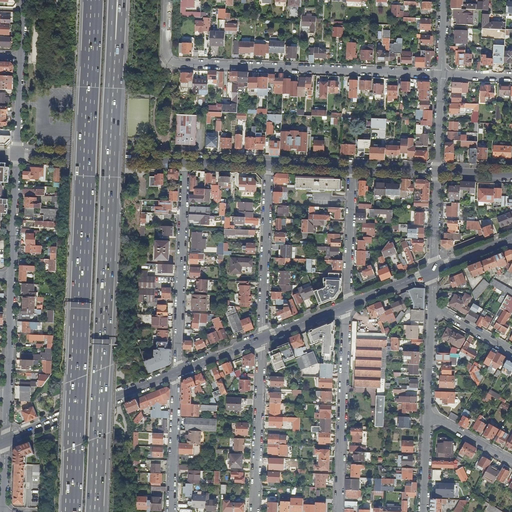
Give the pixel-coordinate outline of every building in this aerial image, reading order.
[(186,13),(186,7),(195,8),(194,0),(181,0),(181,17),(188,17),(188,13),(186,13)] [(462,6),(463,6),(463,0),(451,0),(451,9),(462,10),(462,6)] [(431,11),(432,3),(423,2),(423,10),(422,10),(422,14),(428,14),(429,11),(431,11)] [(392,6),(392,17),(403,18),(403,12),(399,12),(400,6),(392,6)] [(464,10),(462,10),(454,10),(454,18),(459,19),(459,21),(457,21),(457,25),(472,26),(472,14),(466,14),(466,10),(464,10)] [(506,30),(506,23),(502,23),(492,23),(492,28),(487,28),(488,17),(489,17),(489,15),(482,15),(482,29),(487,29),(506,30)] [(0,16),(0,24),(1,24),(1,23),(10,24),(10,17),(0,16)] [(310,17),(308,17),(303,17),(302,26),(311,26),(311,28),(310,32),(315,32),(316,22),(316,18),(310,17)] [(231,22),(231,19),(226,19),(226,21),(225,30),(237,31),(237,24),(228,24),(229,22),(231,22)] [(420,21),(421,22),(421,33),(428,34),(429,30),(431,30),(431,20),(422,20),(422,19),(420,19),(420,21)] [(226,21),(219,20),(218,32),(210,32),(209,46),(225,47),(225,30),(226,21)] [(198,22),(196,22),(195,35),(200,35),(200,33),(204,33),(204,30),(204,22),(203,22),(198,22)] [(9,35),(10,26),(0,25),(0,34),(3,35),(9,35)] [(342,37),(343,29),(340,28),(340,26),(338,26),(337,28),(334,28),(333,37),(342,37)] [(384,51),(378,51),(378,61),(390,61),(390,44),(391,29),(383,29),(383,45),(387,46),(386,54),(384,54),(384,51)] [(489,35),(493,35),(499,35),(505,36),(506,30),(487,29),(482,29),(482,33),(481,39),(489,39),(489,35)] [(468,32),(455,31),(455,44),(467,44),(468,32)] [(422,36),(422,45),(430,45),(430,36),(422,36)] [(11,38),(0,37),(0,46),(10,47),(11,38)] [(269,52),(284,53),(285,42),(277,42),(277,38),(270,37),(270,42),(269,52)] [(394,44),(390,44),(390,61),(395,61),(395,56),(398,56),(398,54),(402,54),(402,51),(403,39),(398,39),(397,40),(397,43),(395,43),(394,44)] [(265,53),(267,53),(267,41),(254,40),(253,56),(265,57),(265,53)] [(192,44),(180,43),(179,53),(191,54),(192,44)] [(355,54),(356,44),(353,44),(348,43),(347,59),(352,59),(352,57),(357,58),(357,54),(355,54)] [(287,58),(297,58),(297,45),(291,45),(291,48),(287,48),(287,58)] [(373,60),(373,48),(366,47),(366,51),(362,51),(362,60),(373,60)] [(450,47),(450,51),(456,51),(459,51),(459,65),(465,65),(465,55),(466,51),(461,51),(461,47),(450,47)] [(326,59),(326,64),(329,64),(330,50),(327,50),(322,50),(319,50),(319,49),(315,49),(314,58),(326,59)] [(413,52),(402,51),(402,54),(402,58),(402,64),(412,64),(412,67),(416,67),(417,57),(413,57),(413,52)] [(422,55),(417,55),(417,57),(416,67),(425,68),(426,51),(424,51),(422,51),(422,55)] [(482,56),(482,65),(493,65),(493,60),(489,60),(489,58),(487,58),(487,56),(482,56)] [(14,66),(11,63),(0,62),(0,76),(3,76),(4,72),(13,72),(14,66)] [(209,71),(208,80),(208,84),(213,84),(216,85),(217,80),(217,72),(209,71)] [(232,105),(222,105),(222,109),(222,113),(237,113),(238,92),(238,89),(238,87),(238,83),(239,73),(231,72),(231,82),(235,82),(235,81),(237,81),(237,83),(236,82),(236,85),(233,85),(232,105)] [(181,73),(181,83),(190,83),(190,88),(193,89),(193,79),(194,74),(181,73)] [(248,87),(249,78),(249,73),(239,73),(238,83),(245,83),(245,87),(248,87)] [(283,94),(284,74),(280,74),(280,79),(275,79),(275,75),(269,75),(269,79),(268,83),(272,83),(275,83),(275,84),(274,93),(283,94)] [(0,89),(13,90),(13,77),(3,76),(0,76),(0,89)] [(249,78),(248,87),(248,89),(258,89),(259,78),(249,78)] [(269,79),(259,78),(258,89),(258,95),(268,95),(268,83),(269,79)] [(300,89),(298,89),(298,97),(305,97),(306,91),(306,79),(300,78),(300,86),(300,89)] [(361,82),(361,78),(359,78),(358,81),(358,91),(358,94),(360,94),(361,90),(363,90),(363,92),(365,92),(365,91),(371,91),(372,82),(361,82)] [(208,80),(193,79),(193,89),(193,94),(198,95),(208,95),(208,90),(208,84),(208,80)] [(358,91),(358,81),(351,81),(350,85),(349,85),(348,92),(350,92),(350,98),(358,99),(358,94),(358,91)] [(338,93),(339,82),(329,82),(329,83),(328,93),(338,93)] [(402,92),(411,92),(411,90),(411,82),(407,82),(407,83),(403,83),(402,92)] [(453,93),(462,93),(462,83),(453,83),(453,93)] [(384,95),(384,86),(380,86),(380,85),(375,85),(375,95),(384,95)] [(511,86),(501,86),(500,95),(503,95),(503,96),(511,96),(511,86)] [(398,87),(388,87),(388,101),(392,101),(392,99),(398,99),(398,87)] [(486,87),(482,87),(481,102),(486,103),(486,97),(494,97),(495,90),(491,90),(491,87),(486,87)] [(420,101),(421,101),(429,101),(430,91),(420,91),(420,101)] [(462,93),(453,93),(452,103),(461,103),(468,104),(468,101),(462,101),(462,93)] [(430,101),(429,101),(421,101),(421,111),(429,111),(430,101)] [(461,104),(452,104),(451,104),(450,114),(460,114),(460,113),(460,111),(460,106),(465,106),(465,108),(475,108),(475,115),(472,115),(472,123),(475,123),(479,123),(479,104),(468,104),(461,103),(461,104)] [(417,121),(432,121),(433,111),(429,111),(421,111),(417,110),(416,121),(417,121)] [(176,141),(176,145),(190,145),(192,115),(177,115),(176,141)] [(276,123),(282,123),(282,115),(267,115),(267,119),(267,123),(268,123),(268,134),(271,134),(272,130),(273,131),(273,126),(272,126),(272,122),(277,122),(276,123)] [(280,156),(295,157),(297,116),(282,115),(282,123),(281,132),(281,142),(280,156)] [(298,116),(296,157),(310,157),(312,127),(303,126),(304,116),(298,116)] [(372,119),(372,128),(387,128),(387,120),(382,119),(372,119)] [(450,131),(459,131),(459,122),(450,122),(450,131)] [(252,138),(246,138),(246,149),(255,149),(256,138),(256,127),(252,127),(252,138)] [(243,131),(236,131),(236,134),(235,148),(242,149),(243,131)] [(458,132),(449,132),(449,141),(462,141),(468,141),(468,136),(462,136),(462,137),(458,137),(458,132)] [(423,134),(416,134),(416,146),(422,147),(428,147),(428,134),(423,134)] [(0,144),(6,145),(11,140),(11,136),(0,135),(0,144)] [(218,137),(206,136),(205,147),(211,147),(211,146),(218,146),(218,137)] [(255,149),(264,150),(264,146),(266,146),(266,137),(263,136),(263,138),(256,138),(255,149)] [(226,139),(221,139),(221,148),(232,148),(232,139),(226,139)] [(409,139),(408,157),(416,157),(416,151),(416,150),(416,146),(413,146),(414,139),(409,139)] [(314,151),(324,151),(325,142),(315,141),(314,151)] [(270,143),(270,156),(280,156),(281,142),(278,142),(278,143),(276,143),(270,143)] [(371,143),(371,145),(370,160),(385,160),(386,154),(386,149),(378,149),(378,142),(375,142),(375,143),(371,143)] [(360,144),(359,159),(370,160),(371,145),(360,144)] [(454,149),(454,144),(446,144),(446,153),(454,153),(454,149)] [(505,159),(506,158),(511,158),(511,147),(505,147),(505,144),(501,144),(501,147),(494,147),(494,155),(496,155),(496,158),(500,158),(501,159),(505,159)] [(355,145),(341,145),(340,159),(344,159),(344,155),(354,155),(354,150),(355,150),(355,145)] [(488,159),(488,149),(479,149),(478,159),(488,159)] [(416,151),(416,157),(416,162),(426,162),(427,156),(428,156),(428,152),(416,151)] [(448,163),(454,163),(454,153),(446,153),(446,160),(448,163)] [(0,223),(0,224),(1,220),(2,220),(2,214),(7,214),(8,200),(2,199),(2,196),(3,196),(3,186),(2,186),(2,183),(9,183),(9,168),(6,168),(6,164),(0,163),(0,223)] [(31,168),(31,172),(24,172),(24,179),(39,179),(39,168),(31,168)] [(169,180),(179,180),(179,173),(176,170),(169,170),(169,180)] [(213,174),(206,174),(205,187),(208,187),(208,183),(214,183),(214,181),(215,181),(215,183),(216,183),(216,178),(215,178),(215,176),(213,176),(213,174)] [(164,175),(159,175),(158,176),(158,177),(155,177),(150,177),(150,187),(158,187),(158,185),(163,185),(164,175)] [(196,175),(191,175),(191,187),(191,191),(195,192),(195,196),(205,196),(205,190),(205,189),(196,188),(196,175)] [(275,177),(275,183),(278,183),(278,185),(283,185),(283,183),(288,183),(288,175),(277,175),(275,177)] [(231,178),(220,177),(219,188),(219,189),(221,189),(222,188),(222,187),(229,187),(229,183),(231,183),(231,178)] [(254,178),(240,178),(239,187),(242,187),(242,192),(256,192),(257,187),(256,187),(255,187),(255,185),(256,185),(256,184),(257,184),(257,182),(254,178)] [(297,179),(296,190),(312,190),(312,192),(320,193),(320,191),(340,192),(341,180),(297,179)] [(411,180),(401,180),(401,185),(400,191),(414,192),(414,187),(410,187),(411,180)] [(415,193),(414,201),(420,202),(420,200),(421,200),(421,202),(429,202),(429,184),(427,181),(416,181),(416,189),(424,189),(424,195),(422,195),(422,198),(420,198),(421,195),(419,195),(419,193),(415,193)] [(368,183),(360,182),(359,196),(365,196),(365,191),(367,191),(368,183)] [(461,187),(460,200),(462,200),(463,190),(468,190),(468,191),(470,191),(470,196),(475,196),(476,183),(461,182),(461,187)] [(375,196),(386,196),(386,184),(375,184),(375,196)] [(400,200),(400,191),(401,185),(386,184),(386,196),(386,198),(394,199),(396,200),(400,200)] [(460,200),(461,187),(456,187),(450,187),(450,189),(449,190),(450,191),(449,192),(449,194),(450,194),(448,196),(450,197),(450,198),(444,198),(444,203),(457,203),(457,200),(460,200)] [(499,204),(499,199),(501,199),(502,196),(502,190),(494,189),(494,190),(494,202),(494,204),(499,204)] [(494,202),(494,190),(480,190),(479,202),(494,202)] [(286,200),(287,193),(274,193),(274,203),(282,203),(282,200),(286,200)] [(511,200),(508,201),(508,197),(502,196),(501,199),(501,207),(504,207),(511,205),(511,200)] [(34,209),(40,209),(41,209),(41,204),(39,204),(39,202),(37,202),(37,199),(26,198),(26,208),(34,209)] [(147,203),(151,203),(151,201),(149,201),(142,200),(142,209),(146,210),(147,203)] [(429,202),(421,202),(420,202),(414,201),(414,212),(422,212),(422,207),(429,207),(429,202)] [(457,203),(444,203),(444,206),(448,207),(447,217),(449,217),(454,217),(460,217),(460,203),(457,203)] [(252,205),(240,204),(240,208),(240,218),(253,218),(253,213),(252,213),(252,205)] [(289,216),(289,207),(288,207),(280,206),(279,206),(278,216),(289,216)] [(309,220),(324,221),(329,221),(329,218),(328,217),(314,216),(314,214),(315,214),(315,212),(314,212),(314,209),(315,209),(315,210),(319,210),(319,208),(309,207),(309,220)] [(34,213),(34,209),(26,208),(25,217),(34,218),(34,215),(34,213)] [(190,208),(190,215),(207,216),(207,215),(211,215),(211,208),(190,208)] [(340,220),(341,209),(323,208),(323,210),(328,211),(328,212),(335,212),(335,214),(334,214),(334,217),(335,217),(335,220),(340,220)] [(58,222),(58,209),(55,209),(41,209),(40,209),(40,213),(40,215),(40,216),(43,216),(43,222),(58,222)] [(511,212),(498,218),(501,228),(511,224),(511,222),(511,221),(511,212)] [(424,214),(416,214),(415,224),(424,225),(424,214)] [(201,224),(209,224),(210,216),(207,216),(190,215),(190,220),(202,220),(201,224)] [(366,223),(366,215),(357,215),(357,223),(366,223)] [(230,217),(225,217),(225,230),(235,230),(235,226),(230,226),(230,217)] [(308,233),(309,220),(277,219),(276,230),(281,231),(281,226),(284,226),(284,223),(285,223),(286,222),(288,222),(296,223),(296,222),(302,222),(301,226),(302,226),(302,233),(308,233)] [(324,225),(324,221),(309,220),(308,233),(316,234),(316,230),(313,230),(313,225),(324,225)] [(467,221),(467,229),(482,230),(479,222),(467,221)] [(450,230),(449,230),(448,234),(459,234),(459,230),(458,230),(458,222),(449,222),(449,227),(450,227),(450,230)] [(368,233),(368,238),(371,238),(374,238),(374,224),(368,224),(363,224),(363,232),(368,233)] [(494,233),(491,226),(482,230),(484,235),(485,237),(494,233)] [(173,237),(173,227),(160,227),(160,230),(164,230),(164,236),(173,237)] [(408,240),(418,240),(424,240),(424,229),(409,229),(408,240)] [(193,233),(193,241),(207,242),(207,239),(202,239),(202,233),(193,233)] [(38,237),(38,234),(34,234),(30,234),(27,234),(27,240),(26,241),(26,245),(27,246),(35,246),(36,237),(38,237)] [(276,245),(280,246),(285,246),(285,239),(287,239),(287,238),(286,238),(286,234),(276,234),(276,245)] [(332,234),(328,234),(328,243),(332,243),(332,246),(341,247),(341,241),(338,241),(339,235),(332,234)] [(448,234),(446,234),(445,241),(443,241),(442,246),(448,249),(453,247),(454,239),(459,240),(461,239),(461,234),(459,234),(448,234)] [(371,238),(368,238),(364,238),(363,241),(358,241),(358,251),(366,252),(366,244),(371,244),(371,238)] [(391,239),(389,243),(382,252),(384,258),(392,255),(393,257),(395,256),(394,254),(397,252),(391,239)] [(410,251),(405,240),(400,239),(410,265),(414,263),(410,251)] [(418,242),(418,240),(408,240),(405,240),(410,251),(423,252),(423,247),(424,246),(424,244),(423,243),(423,242),(418,242)] [(206,249),(207,242),(193,241),(192,249),(206,249)] [(170,242),(156,242),(156,260),(169,261),(170,242)] [(256,244),(247,243),(247,247),(243,247),(243,250),(247,250),(247,254),(255,254),(256,244)] [(41,254),(42,247),(35,246),(27,246),(27,252),(32,252),(32,254),(41,254)] [(280,246),(279,259),(285,259),(289,259),(290,246),(285,246),(280,246)] [(330,261),(332,261),(338,261),(338,257),(339,257),(339,248),(318,247),(318,250),(327,251),(327,258),(326,258),(326,260),(330,261)] [(368,254),(368,252),(366,252),(358,251),(357,266),(365,266),(366,254),(368,254)] [(511,251),(495,257),(500,270),(502,269),(501,267),(505,266),(506,267),(507,266),(507,265),(508,265),(507,261),(511,259),(511,265),(511,268),(510,267),(505,275),(511,279),(511,275),(511,251)] [(204,260),(204,254),(199,254),(199,255),(191,255),(191,256),(190,262),(190,264),(198,264),(198,260),(204,260)] [(401,255),(398,256),(403,267),(407,265),(405,260),(403,261),(401,255)] [(499,270),(500,270),(495,257),(482,263),(485,272),(498,267),(499,270)] [(56,271),(56,260),(51,260),(45,259),(45,262),(49,262),(49,271),(56,271)] [(253,260),(232,259),(231,274),(237,274),(238,267),(252,267),(253,260)] [(307,273),(315,273),(315,269),(312,269),(312,260),(307,260),(307,262),(307,273)] [(342,271),(342,261),(338,261),(332,261),(332,262),(334,263),(333,270),(337,270),(337,272),(339,272),(339,270),(342,271)] [(375,263),(372,267),(376,278),(378,283),(382,281),(375,263)] [(486,273),(485,272),(482,263),(469,268),(473,278),(486,273)] [(173,274),(174,265),(158,265),(158,268),(164,269),(163,274),(173,274)] [(372,266),(370,267),(369,267),(369,269),(369,270),(360,274),(363,283),(376,278),(372,267),(372,266)] [(201,268),(192,268),(191,278),(200,279),(201,268)] [(281,285),(290,286),(291,272),(280,272),(280,273),(280,277),(280,280),(280,284),(280,285),(281,285)] [(451,279),(454,288),(467,282),(463,274),(451,279)] [(155,303),(156,277),(148,277),(140,277),(139,277),(138,302),(153,303),(155,303)] [(511,289),(494,279),(490,285),(492,285),(498,289),(502,292),(509,295),(511,297),(511,289)] [(207,293),(208,280),(197,280),(197,284),(199,284),(198,288),(197,288),(196,288),(196,293),(207,293)] [(484,280),(473,292),(476,300),(490,285),(484,280)] [(241,282),(240,294),(250,295),(251,290),(250,290),(250,286),(249,286),(250,282),(241,282)] [(25,292),(25,297),(38,297),(38,293),(34,293),(35,284),(23,284),(23,292),(25,292)] [(495,293),(498,289),(492,285),(489,290),(495,293)] [(302,287),(298,289),(300,294),(303,300),(303,301),(308,299),(307,298),(310,297),(315,295),(312,287),(303,290),(302,287)] [(158,303),(159,303),(167,304),(167,300),(171,300),(172,289),(163,288),(162,299),(159,299),(158,303)] [(415,290),(414,311),(424,312),(425,290),(415,290)] [(403,301),(404,301),(411,298),(409,292),(401,295),(403,301)] [(239,303),(241,303),(241,307),(250,308),(250,304),(251,304),(251,299),(250,299),(250,295),(240,294),(239,294),(239,303)] [(301,300),(303,300),(300,294),(294,296),(297,305),(302,303),(301,300)] [(451,305),(468,315),(470,311),(471,309),(467,307),(472,297),(467,294),(464,299),(456,295),(451,305)] [(511,297),(509,295),(491,325),(498,329),(496,331),(501,334),(503,332),(506,334),(510,328),(507,326),(506,328),(502,326),(511,308),(511,297)] [(207,296),(193,296),(192,311),(207,311),(207,296)] [(38,299),(38,297),(25,297),(24,297),(24,309),(37,310),(38,299)] [(287,300),(283,300),(277,300),(277,305),(285,305),(284,310),(279,312),(279,311),(279,310),(278,310),(277,310),(276,310),(276,311),(276,312),(277,313),(278,315),(279,315),(280,315),(283,320),(293,316),(291,311),(288,302),(287,300)] [(288,302),(291,311),(296,309),(292,300),(288,302)] [(406,308),(406,307),(404,301),(403,301),(391,306),(394,313),(406,308)] [(159,306),(159,303),(158,303),(155,303),(153,303),(153,307),(159,307),(159,316),(168,317),(168,310),(167,310),(167,306),(159,306)] [(374,306),(378,315),(385,313),(381,303),(374,306)] [(368,308),(372,318),(378,316),(378,315),(374,306),(368,308)] [(235,307),(230,307),(223,307),(235,334),(244,330),(241,322),(235,307)] [(43,314),(43,310),(37,310),(24,309),(22,309),(22,315),(24,315),(23,319),(30,319),(30,314),(36,314),(41,315),(41,314),(43,314)] [(408,311),(405,314),(411,314),(411,326),(419,327),(419,322),(424,323),(424,312),(414,311),(411,311),(408,311)] [(470,311),(468,315),(466,318),(476,324),(480,316),(470,311)] [(398,324),(405,314),(403,312),(401,315),(400,314),(396,320),(398,324)] [(212,320),(216,315),(212,314),(208,314),(195,314),(195,318),(194,318),(193,328),(200,329),(200,326),(200,322),(207,323),(207,322),(211,322),(212,320)] [(168,317),(159,316),(154,316),(153,329),(168,329),(168,317)] [(219,317),(212,320),(215,327),(220,341),(228,338),(221,321),(221,322),(219,317)] [(483,325),(484,325),(488,319),(487,318),(486,318),(486,319),(481,317),(477,325),(482,327),(483,325)] [(493,320),(488,317),(487,318),(488,319),(484,325),(485,326),(488,328),(493,320)] [(250,318),(241,322),(244,330),(245,332),(254,329),(250,318)] [(314,353),(318,364),(333,365),(335,321),(306,333),(314,353)] [(37,330),(38,322),(18,322),(18,325),(24,325),(23,332),(31,332),(31,330),(37,330)] [(419,327),(411,326),(407,326),(407,331),(407,340),(412,340),(416,340),(418,340),(419,327)] [(212,344),(220,341),(215,327),(211,328),(213,332),(213,334),(211,335),(208,336),(212,344)] [(453,343),(460,347),(465,339),(458,335),(458,334),(449,329),(444,337),(450,341),(449,342),(453,344),(453,343)] [(158,341),(168,342),(169,332),(159,331),(158,341)] [(376,428),(384,428),(385,413),(385,403),(386,390),(386,384),(386,377),(386,364),(387,360),(387,351),(387,342),(387,339),(383,338),(383,334),(358,333),(356,387),(378,388),(378,396),(376,428)] [(300,335),(288,340),(290,345),(292,350),(304,345),(300,335)] [(474,338),(471,335),(460,354),(462,358),(464,357),(470,361),(472,358),(475,359),(477,354),(468,349),(474,338)] [(193,340),(197,350),(207,346),(204,340),(203,338),(197,340),(196,339),(193,340)] [(399,339),(390,339),(390,342),(387,342),(387,351),(390,352),(399,352),(399,339)] [(277,371),(298,363),(296,359),(292,350),(290,345),(274,351),(273,349),(272,350),(275,356),(273,357),(273,358),(272,359),(277,371)] [(34,360),(38,361),(47,361),(52,361),(53,349),(48,348),(47,348),(47,353),(42,353),(42,356),(33,356),(33,360),(34,360)] [(171,364),(172,349),(156,348),(155,356),(145,361),(150,373),(171,364)] [(490,366),(492,364),(499,351),(493,348),(491,352),(492,352),(485,364),(490,366)] [(409,359),(408,365),(409,365),(419,366),(419,353),(404,352),(404,357),(407,357),(409,357),(409,359)] [(296,359),(298,363),(301,371),(303,371),(316,365),(318,364),(314,353),(296,359)] [(450,362),(451,354),(438,353),(438,362),(450,362)] [(494,361),(502,366),(506,357),(498,353),(494,361)] [(247,368),(247,366),(255,367),(255,356),(252,354),(244,357),(244,366),(243,366),(243,368),(247,368)] [(450,366),(452,367),(458,367),(458,358),(462,358),(460,354),(451,354),(450,362),(450,366)] [(34,364),(34,360),(33,360),(31,360),(22,360),(21,360),(21,365),(23,365),(22,369),(30,369),(30,366),(34,366),(34,364)] [(230,374),(235,372),(231,362),(220,367),(222,371),(225,369),(227,375),(230,374)] [(480,365),(475,363),(473,367),(470,372),(472,376),(476,383),(476,384),(478,388),(481,383),(475,373),(479,371),(478,368),(480,365)] [(333,379),(333,365),(318,364),(316,365),(316,374),(321,374),(321,378),(333,379)] [(419,375),(419,366),(409,365),(409,375),(419,375)] [(450,366),(444,366),(443,375),(452,375),(455,375),(456,370),(452,370),(452,367),(450,366)] [(223,395),(225,394),(227,393),(222,379),(220,374),(217,368),(211,370),(213,375),(215,374),(218,382),(221,380),(221,382),(218,383),(221,390),(213,393),(214,397),(215,399),(220,396),(220,397),(223,395)] [(21,383),(21,386),(31,387),(42,387),(52,374),(47,374),(47,375),(41,374),(40,382),(32,382),(32,383),(21,383)] [(193,378),(196,387),(201,397),(206,395),(204,392),(203,392),(201,387),(200,385),(205,383),(206,383),(204,379),(204,380),(201,374),(193,378)] [(442,376),(441,387),(442,387),(442,388),(454,389),(455,376),(442,376)] [(284,387),(284,378),(272,377),(272,387),(284,387)] [(183,384),(182,404),(191,405),(192,393),(191,389),(196,387),(193,378),(185,381),(183,384)] [(250,390),(251,379),(248,379),(241,378),(240,390),(241,390),(241,392),(246,393),(246,390),(250,390)] [(333,379),(321,378),(320,378),(320,386),(320,388),(333,388),(333,379)] [(400,390),(406,391),(418,391),(418,381),(410,381),(410,387),(408,387),(407,387),(401,387),(400,390)] [(30,402),(31,387),(21,386),(20,401),(30,402)] [(168,388),(137,400),(141,409),(141,410),(150,407),(150,408),(152,408),(151,406),(168,400),(170,399),(171,390),(168,388)] [(478,388),(477,390),(479,391),(486,396),(483,401),(488,404),(491,398),(492,396),(489,394),(478,388)] [(332,402),(332,392),(317,392),(317,396),(318,397),(322,397),(322,402),(325,402),(327,402),(332,402)] [(444,404),(455,404),(456,393),(436,392),(436,398),(441,398),(444,398),(444,401),(444,404)] [(490,392),(489,394),(492,396),(500,400),(501,398),(490,392)] [(271,399),(271,404),(281,404),(282,394),(269,394),(269,399),(271,399)] [(503,402),(500,400),(492,396),(491,398),(502,404),(503,402)] [(242,399),(227,399),(227,410),(242,410),(242,399)] [(129,414),(141,409),(137,400),(126,404),(129,414)] [(417,403),(404,403),(404,406),(403,414),(413,414),(413,412),(417,412),(417,403)] [(218,406),(210,406),(204,405),(191,405),(182,404),(182,416),(199,417),(199,407),(200,407),(200,410),(217,411),(218,406)] [(281,404),(271,404),(271,409),(269,409),(269,417),(270,417),(280,418),(281,409),(284,409),(284,404),(281,404)] [(331,415),(332,406),(321,406),(321,415),(331,415)] [(34,407),(23,412),(27,422),(38,417),(34,407)] [(155,410),(154,418),(169,419),(170,411),(161,411),(162,410),(155,410)] [(471,421),(472,420),(471,419),(470,420),(468,419),(468,418),(471,413),(465,410),(462,416),(464,417),(460,425),(467,429),(470,424),(469,423),(470,421),(471,421)] [(134,425),(135,429),(144,418),(142,413),(140,416),(139,416),(134,422),(136,423),(134,425)] [(449,418),(457,423),(460,417),(452,413),(449,418)] [(283,422),(283,418),(280,418),(270,417),(270,426),(278,427),(278,428),(283,428),(283,422)] [(399,417),(398,429),(410,429),(410,422),(411,422),(411,418),(399,417)] [(482,418),(480,417),(476,423),(473,428),(482,433),(487,425),(480,421),(482,418)] [(204,432),(217,432),(217,419),(187,418),(186,431),(190,431),(201,432),(204,432)] [(294,422),(293,432),(300,432),(301,419),(288,418),(288,422),(294,422)] [(168,420),(164,420),(163,428),(159,428),(158,434),(163,434),(167,434),(168,420)] [(312,427),(312,433),(320,433),(331,434),(331,420),(321,420),(321,427),(312,427)] [(248,424),(237,423),(237,435),(248,436),(248,424)] [(499,430),(490,425),(484,435),(493,439),(495,435),(496,434),(497,434),(499,430)] [(363,430),(352,429),(352,435),(353,435),(353,442),(362,443),(363,430)] [(504,433),(505,430),(502,429),(495,441),(500,443),(504,445),(509,436),(504,433)] [(193,445),(201,445),(201,432),(190,431),(190,436),(188,436),(188,440),(188,444),(193,445)] [(330,443),(331,434),(320,433),(320,445),(324,445),(324,443),(330,443)] [(164,445),(164,434),(163,434),(158,434),(154,434),(154,444),(164,445)] [(270,435),(269,445),(287,445),(288,436),(280,436),(280,434),(275,434),(275,436),(270,435)] [(244,439),(235,439),(235,447),(233,447),(233,451),(244,452),(244,447),(245,447),(245,443),(244,443),(244,439)] [(437,457),(437,461),(442,461),(445,461),(448,461),(448,459),(453,459),(454,454),(452,453),(452,450),(453,444),(447,444),(447,441),(443,441),(444,440),(440,440),(440,444),(439,444),(439,448),(439,453),(439,454),(439,457),(437,457)] [(13,452),(13,464),(16,464),(25,465),(25,459),(27,459),(34,455),(30,442),(16,448),(13,452)] [(414,442),(403,442),(403,452),(414,453),(414,442)] [(466,443),(460,453),(464,456),(465,454),(472,457),(477,449),(466,443)] [(193,445),(188,444),(181,444),(180,454),(187,454),(193,454),(193,445)] [(287,457),(288,445),(287,445),(269,445),(269,454),(273,454),(273,456),(287,457)] [(154,448),(154,447),(150,447),(150,452),(153,452),(153,451),(154,451),(154,457),(163,458),(164,449),(154,448)] [(318,455),(318,461),(330,461),(330,451),(325,451),(325,450),(322,450),(322,451),(316,451),(316,455),(318,455)] [(355,462),(365,463),(365,461),(371,461),(371,455),(370,455),(371,453),(362,453),(355,452),(355,462)] [(238,455),(231,455),(231,468),(243,468),(243,459),(238,458),(238,455)] [(413,467),(413,457),(410,457),(403,456),(402,462),(401,462),(401,466),(402,466),(402,467),(413,467)] [(490,466),(491,464),(492,462),(484,457),(479,465),(486,469),(483,473),(485,474),(490,466)] [(329,471),(330,461),(318,461),(318,466),(316,466),(316,471),(321,471),(321,472),(325,472),(325,471),(329,471)] [(25,477),(25,465),(20,465),(16,464),(16,477),(25,477)] [(153,465),(152,474),(161,474),(162,465),(153,465)] [(364,469),(364,466),(352,465),(352,475),(360,476),(360,469),(364,469)] [(490,466),(485,474),(484,477),(495,483),(497,479),(501,472),(490,466)] [(460,469),(466,482),(468,478),(463,468),(460,469)] [(462,482),(466,482),(460,469),(456,471),(462,482)] [(510,473),(503,469),(502,471),(501,472),(497,479),(504,483),(510,473)] [(189,471),(189,484),(190,484),(193,484),(202,485),(203,471),(192,471),(189,471)] [(433,471),(433,480),(441,481),(441,471),(433,471)] [(269,472),(269,486),(276,487),(276,483),(280,483),(280,473),(269,472)] [(237,473),(237,478),(236,478),(236,483),(245,483),(245,478),(244,478),(244,473),(237,473)] [(161,487),(162,474),(161,474),(152,474),(151,487),(152,487),(161,487)] [(317,474),(316,488),(326,489),(326,480),(328,480),(328,475),(317,474)] [(24,505),(25,477),(16,477),(14,504),(24,505)] [(382,479),(381,492),(384,492),(394,493),(394,488),(384,487),(384,484),(390,485),(390,484),(394,484),(394,480),(382,479)] [(359,481),(349,480),(349,486),(346,486),(346,491),(358,491),(359,491),(359,481)] [(406,493),(409,493),(417,494),(417,483),(412,483),(412,487),(407,487),(406,493)] [(433,483),(432,487),(437,487),(437,493),(440,493),(440,496),(441,496),(441,495),(447,495),(447,484),(437,483),(437,484),(433,483)] [(207,496),(207,507),(206,509),(206,511),(215,511),(216,511),(217,501),(209,501),(210,494),(207,494),(207,496)] [(192,502),(192,504),(192,507),(198,507),(198,506),(207,507),(207,496),(193,496),(192,502)] [(162,498),(152,497),(151,502),(151,508),(151,510),(161,511),(162,498)] [(147,508),(151,508),(151,502),(148,501),(148,498),(138,498),(138,508),(147,508)] [(448,504),(448,500),(432,499),(431,511),(442,511),(443,504),(448,504)] [(303,511),(304,500),(291,500),(291,503),(290,511),(303,511)] [(224,511),(234,511),(235,504),(231,504),(231,502),(225,501),(224,511)] [(463,511),(470,501),(461,501),(454,511),(463,511)] [(281,511),(290,511),(291,503),(282,503),(281,511)]
